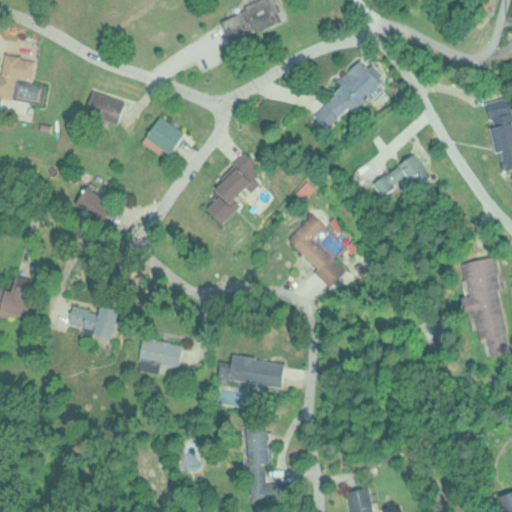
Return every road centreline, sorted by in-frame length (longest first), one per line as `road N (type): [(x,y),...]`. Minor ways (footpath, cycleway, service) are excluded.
road 1 (residential): [(0,11),(211,100),(236,97),(346,37),(375,40),(397,59),(511,224)]
road 2 (residential): [(135,250),(187,287),(277,289),(310,306),(316,511)]
road 3 (residential): [(225,100),(215,135),(135,250)]
road 4 (residential): [(383,22),(480,53),(502,0)]
